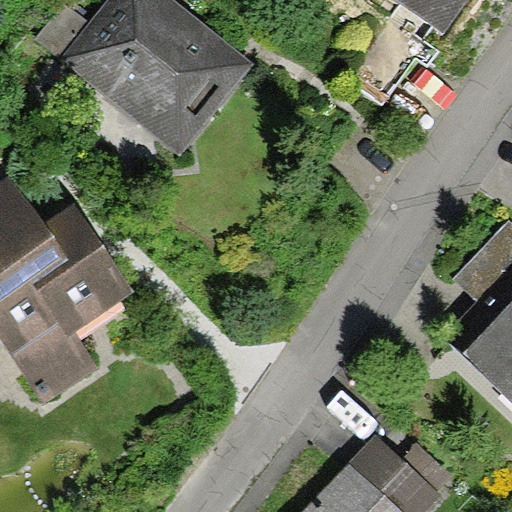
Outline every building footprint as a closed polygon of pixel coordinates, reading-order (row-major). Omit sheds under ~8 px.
[(247,58),(160,0),(109,0),(92,27),(58,4),(29,47),(186,150),(247,58)] [(449,0),(418,0),(441,14),(449,0)] [(36,223),(4,179),(0,182),(0,345),(43,405),(104,362),(64,307),(118,268),(68,200),(36,223)] [(511,283),(493,267),(438,328),(511,393),(511,283)] [(422,511),(431,503),(370,446),(307,511),(422,511)]
